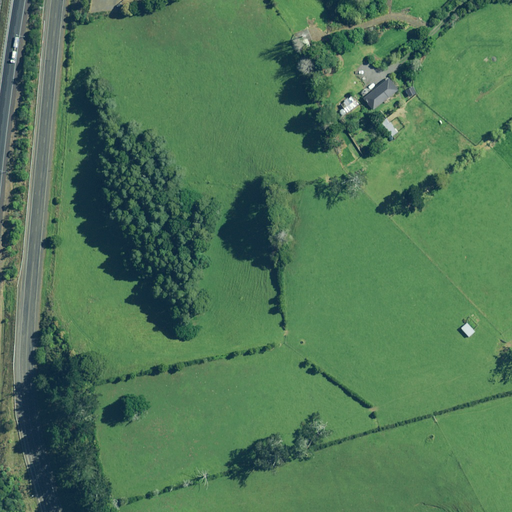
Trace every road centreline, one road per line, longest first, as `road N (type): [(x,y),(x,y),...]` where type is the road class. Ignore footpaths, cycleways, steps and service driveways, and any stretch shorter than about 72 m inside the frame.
road 1 (secondary): [(52,511),(28,420),(25,365),(57,0)]
road 2 (motorway): [(18,0),(0,134)]
